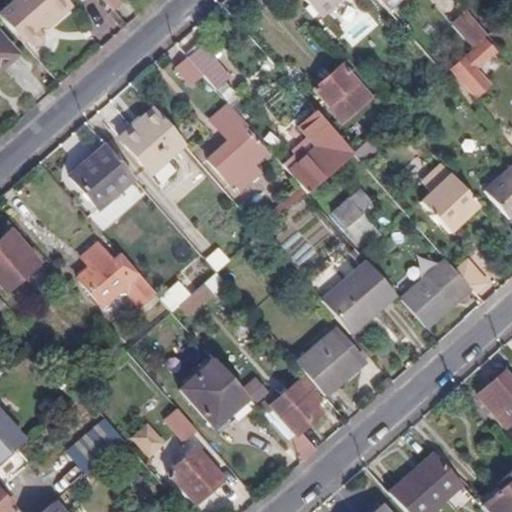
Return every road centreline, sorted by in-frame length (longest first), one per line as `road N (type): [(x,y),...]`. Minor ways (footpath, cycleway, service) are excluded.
road 1 (residential): [(281,511),(511,308)]
road 2 (residential): [(0,168),(191,0)]
